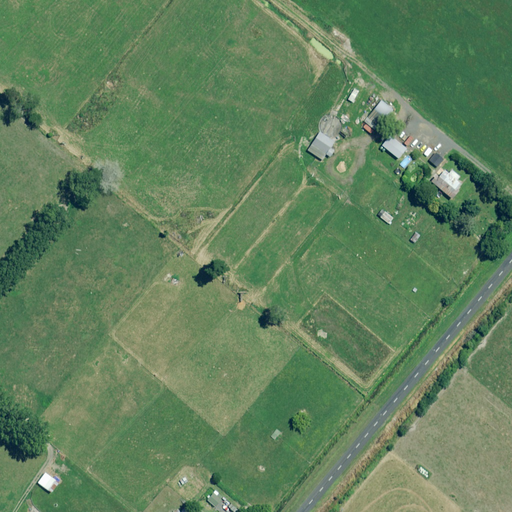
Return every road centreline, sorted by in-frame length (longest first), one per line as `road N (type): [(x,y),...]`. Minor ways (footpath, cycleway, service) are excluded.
road 1 (unclassified): [(302,511),(511,260)]
road 2 (track): [(276,0),(511,194)]
road 3 (track): [(16,511),(54,453),(0,405)]
